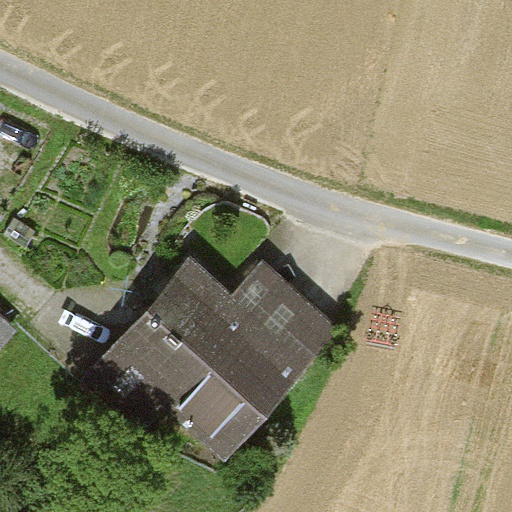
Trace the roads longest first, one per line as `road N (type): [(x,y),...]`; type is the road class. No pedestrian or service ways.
road 1 (track): [(0,72),(197,158),(511,262)]
road 2 (track): [(414,235),(241,511)]
